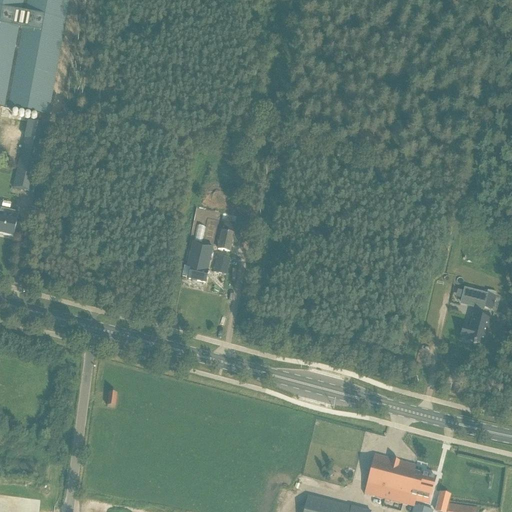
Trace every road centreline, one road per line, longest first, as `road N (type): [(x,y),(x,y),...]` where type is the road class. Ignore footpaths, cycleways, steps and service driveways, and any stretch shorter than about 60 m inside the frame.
road 1 (primary): [(511,437),(222,363)]
road 2 (unclassified): [(72,511),(92,327)]
road 3 (primary): [(222,363),(92,327)]
